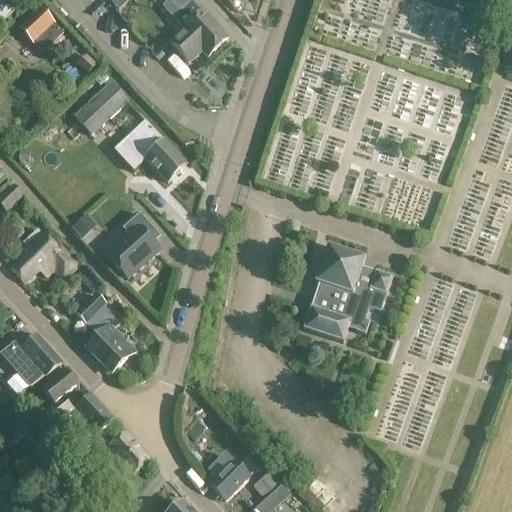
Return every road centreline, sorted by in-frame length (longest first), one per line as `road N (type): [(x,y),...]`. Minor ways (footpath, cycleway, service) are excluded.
road 1 (tertiary): [(146,443),(291,0)]
road 2 (tertiary): [(146,443),(0,282)]
